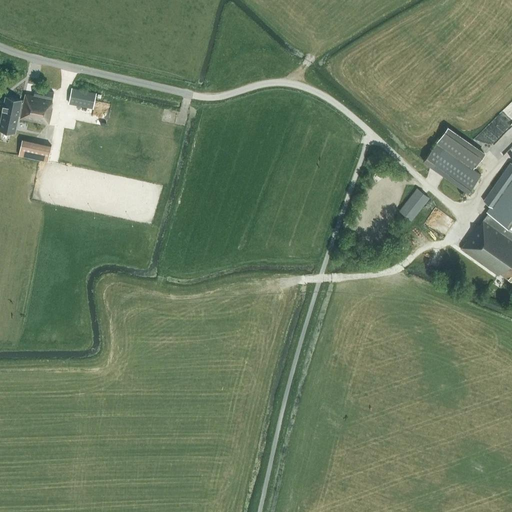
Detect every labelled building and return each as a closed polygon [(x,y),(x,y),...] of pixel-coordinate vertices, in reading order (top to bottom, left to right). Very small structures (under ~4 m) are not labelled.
[(51,107),(53,100),(52,100),(54,92),(35,88),(33,96),(25,94),(24,100),(10,97),(6,115),(10,116),(8,123),(18,125),(19,118),(48,124),(52,107),(51,107)] [(93,108),(96,93),(72,88),(69,104),(93,108)] [(481,175),(473,169),(484,154),(447,128),(423,161),(468,193),(481,175)] [(48,161),(51,146),(22,139),(19,155),(48,161)] [(511,163),(484,201),(492,207),(485,218),(479,226),(477,225),(460,249),(498,276),(500,273),(505,277),(511,281),(511,163)] [(411,221),(429,198),(417,188),(399,211),(411,221)] [(450,229),(456,218),(436,207),(428,222),(431,224),(435,217),(444,222),(443,225),(450,229)]
